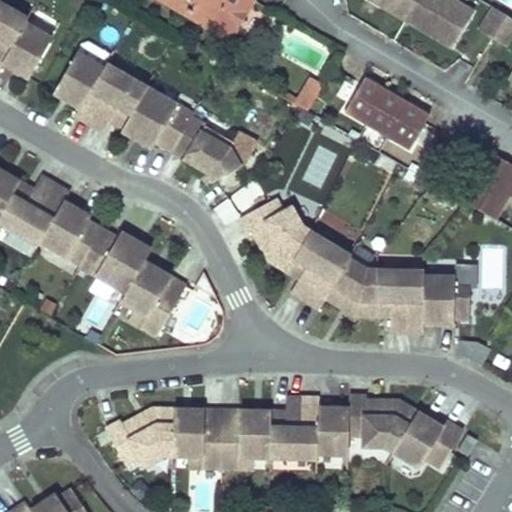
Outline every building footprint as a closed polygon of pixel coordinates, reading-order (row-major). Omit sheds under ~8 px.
[(33,8),(17,0),(0,0),(0,35),(13,43),(33,8)] [(159,0),(228,39),(249,0),(159,0)] [(475,9),(460,0),(380,0),(454,44),(475,9)] [(510,15),(492,4),(478,28),(495,38),(510,15)] [(59,24),(33,8),(13,43),(0,35),(0,52),(6,57),(11,48),(37,63),(59,24)] [(511,42),(511,16),(510,15),(495,38),(509,46),(511,42)] [(91,88),(104,67),(77,52),(55,90),(81,106),(76,114),(90,122),(105,96),(91,88)] [(106,63),(104,67),(91,88),(105,96),(90,122),(104,130),(111,117),(116,110),(129,117),(147,86),(106,63)] [(309,109),(325,82),(309,73),(293,100),(309,109)] [(412,146),(429,115),(364,78),(346,110),(412,146)] [(161,94),(147,86),(129,117),(125,125),(134,130),(136,126),(141,129),(137,136),(153,146),(157,140),(173,149),(192,116),(193,113),(177,103),(174,107),(159,99),(161,94)] [(177,103),(161,94),(159,99),(174,107),(177,103)] [(129,117),(116,110),(111,117),(125,125),(129,117)] [(206,124),(192,116),(173,149),(195,162),(205,168),(208,166),(217,181),(241,166),(230,148),(201,132),(206,124)] [(137,136),(141,129),(136,126),(134,130),(125,125),(123,128),(137,136)] [(302,185),(326,190),(334,149),(310,144),(302,185)] [(511,190),(511,164),(494,154),(467,200),(496,217),(511,190)] [(217,181),(208,166),(205,168),(195,162),(210,185),(217,181)] [(0,169),(0,215),(16,189),(20,181),(0,169)] [(55,183),(41,175),(34,188),(29,196),(16,189),(0,215),(0,221),(38,244),(41,239),(53,218),(40,211),(55,183)] [(16,189),(29,196),(34,188),(20,181),(16,189)] [(69,192),(55,183),(40,211),(53,218),(41,239),(68,255),(73,245),(87,253),(101,228),(88,220),(91,216),(65,201),(69,192)] [(295,256),(308,234),(303,231),(291,208),(282,213),(275,199),(243,215),(251,230),(257,227),(268,248),(265,249),(269,258),(291,271),(296,263),(299,258),(295,256)] [(138,240),(121,230),(117,237),(101,228),(87,253),(80,264),(97,274),(99,269),(115,278),(112,282),(127,291),(145,260),(150,251),(141,246),(138,251),(133,248),(138,240)] [(349,259),(308,234),(295,256),(299,258),(296,263),(305,269),(300,277),(292,290),(307,298),(323,272),(336,280),(349,259)] [(152,248),(138,240),(133,248),(138,251),(141,246),(150,251),(152,248)] [(67,256),(80,264),(87,253),(73,245),(68,255),(67,256)] [(368,270),(349,259),(336,280),(323,272),(307,298),(321,307),(329,294),(349,306),(348,309),(357,315),(381,315),(381,305),(381,299),(377,299),(377,270),(368,270)] [(187,285),(145,260),(127,291),(122,299),(135,307),(148,314),(142,324),(159,333),(187,285)] [(305,269),(296,263),(291,271),(300,277),(305,269)] [(115,278),(99,269),(97,274),(112,282),(115,278)] [(408,299),(424,300),(424,275),(425,270),(377,270),(377,299),(381,299),(381,305),(391,306),(391,315),(391,329),(408,329),(408,299)] [(408,299),(408,329),(424,330),(425,320),(449,320),(449,315),(465,315),(466,287),(450,286),(450,275),(424,275),(424,300),(408,299)] [(450,286),(466,287),(466,275),(450,275),(450,286)] [(391,306),(381,305),(381,315),(391,315),(391,306)] [(142,324),(148,314),(135,307),(129,317),(142,324)] [(456,352),(481,364),(489,349),(463,337),(456,352)] [(367,397),(350,397),(350,410),(349,435),(364,435),(364,446),(385,446),(394,451),(417,413),(400,402),(391,402),(391,404),(367,404),(367,397)] [(286,422),(271,421),(270,457),(317,458),(318,453),(318,427),(303,427),(303,398),(287,398),(286,413),(286,422)] [(320,399),(303,398),(303,427),(318,427),(318,453),(348,454),(349,435),(350,410),(320,409),(320,399)] [(121,423),(106,431),(126,464),(139,456),(145,465),(163,455),(173,455),(174,410),(151,410),(144,414),(146,416),(125,429),(121,423)] [(225,412),(174,410),(173,455),(189,455),(204,456),(204,467),(223,468),(225,412)] [(271,412),(225,412),(223,468),(241,468),(241,456),(256,457),(270,457),(271,421),(271,412)] [(286,413),(271,412),(271,421),(286,422),(286,413)] [(442,428),(417,413),(394,451),(420,467),(425,458),(441,468),(458,440),(463,432),(446,422),(442,428)] [(469,433),(459,449),(469,455),(479,438),(469,433)] [(204,456),(189,455),(189,467),(204,467),(204,456)] [(256,457),(241,456),(241,468),(255,468),(256,457)] [(26,501),(13,510),(13,511),(88,511),(72,489),(60,497),(57,493),(32,510),(26,501)]
